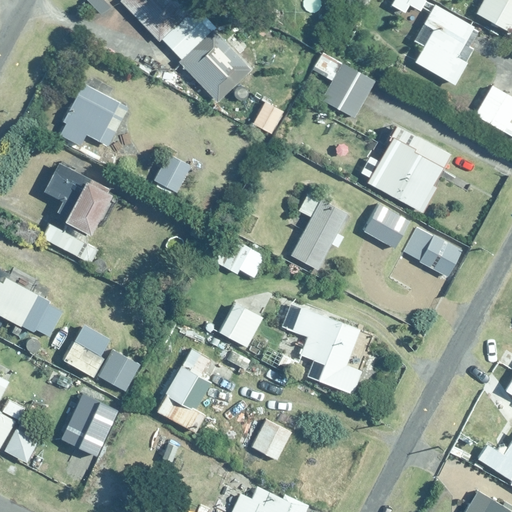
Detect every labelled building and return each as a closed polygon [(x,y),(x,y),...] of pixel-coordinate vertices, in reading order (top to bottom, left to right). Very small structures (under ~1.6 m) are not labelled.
[(193,6),(187,0),(120,0),(121,0),(158,40),(162,38),(171,48),(202,19),(191,9),(193,6)] [(426,0),(388,0),(387,3),(403,13),(408,5),(416,10),(418,6),(425,11),(430,3),(426,0)] [(511,0),(479,0),(473,10),(509,30),(511,23),(511,0)] [(472,26),(434,4),(412,43),(420,47),(411,62),(453,86),(467,60),(456,54),(472,26)] [(202,19),(171,48),(181,58),(178,60),(218,101),(253,67),(215,28),(212,30),(202,19)] [(372,79),(321,50),(310,70),(329,81),(318,99),(351,117),(372,79)] [(511,94),(490,83),(488,82),(470,116),(511,138),(511,94)] [(82,83),(55,133),(78,145),(85,133),(105,143),(125,106),(82,83)] [(249,92),(249,91),(249,90),(248,89),(248,88),(247,87),(247,86),(246,86),(245,86),(245,85),(244,85),(243,85),(242,85),(241,85),(240,85),(239,85),(239,86),(238,86),(237,87),(236,88),(236,89),(235,90),(235,91),(235,92),(235,93),(236,94),(236,95),(237,96),(238,97),(239,97),(239,98),(240,98),(241,98),(242,98),(243,98),(244,98),(245,98),(246,97),(247,97),(247,96),(248,95),(248,94),(249,94),(249,93),(249,92)] [(284,110),(265,100),(253,122),(273,132),(284,110)] [(447,151),(393,123),(376,158),(368,153),(358,173),(367,178),(364,183),(421,211),(435,184),(431,182),(447,151)] [(153,179),(155,180),(152,183),(166,192),(168,189),(170,190),(186,165),(169,154),(153,179)] [(111,189),(53,161),(39,190),(60,201),(55,211),(62,215),(61,218),(89,232),(97,216),(104,219),(111,206),(104,203),(111,189)] [(309,217),(288,253),(315,268),(329,243),(335,246),(343,234),(339,231),(348,215),(306,191),(296,209),(309,217)] [(96,247),(47,220),(39,236),(88,263),(96,247)] [(401,253),(413,260),(426,237),(415,230),(401,253)] [(433,233),(417,260),(450,279),(458,266),(453,263),(461,249),(433,233)] [(263,256),(228,235),(212,260),(235,274),(238,268),(251,276),(263,256)] [(51,299),(32,289),(38,279),(9,263),(3,275),(0,279),(0,315),(11,321),(6,330),(18,337),(23,327),(32,332),(34,328),(46,335),(61,308),(49,302),(51,299)] [(253,334),(271,293),(232,298),(216,333),(263,354),(269,341),(253,334)] [(360,329),(288,302),(279,326),(304,336),(298,354),(319,362),(312,381),(352,395),(371,345),(356,340),(360,329)] [(110,341),(83,326),(73,344),(99,359),(110,341)] [(93,384),(101,389),(94,400),(109,409),(116,398),(122,401),(127,394),(122,391),(139,361),(111,345),(94,374),(98,377),(93,384)] [(191,347),(156,411),(195,432),(205,412),(196,407),(209,382),(202,378),(212,358),(191,347)] [(0,395),(12,372),(0,365),(0,445),(17,412),(0,403),(0,395)] [(264,416),(249,445),(275,459),(290,431),(264,416)] [(15,425),(2,448),(27,463),(40,440),(15,425)] [(487,447),(479,460),(511,479),(511,481),(510,484),(511,485),(511,445),(505,457),(487,447)] [(245,478),(230,511),(232,511),(304,511),(307,505),(245,478)] [(511,511),(478,491),(465,511),(511,511)]
